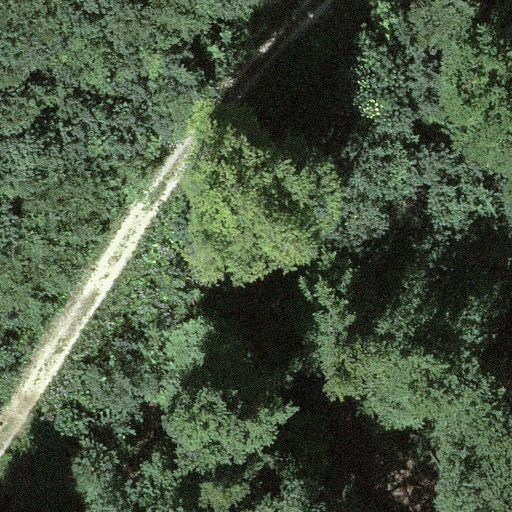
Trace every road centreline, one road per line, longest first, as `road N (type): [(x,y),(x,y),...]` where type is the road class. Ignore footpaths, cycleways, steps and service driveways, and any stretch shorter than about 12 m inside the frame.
road 1 (track): [(0,452),(219,101),(322,0)]
road 2 (track): [(186,0),(0,70)]
